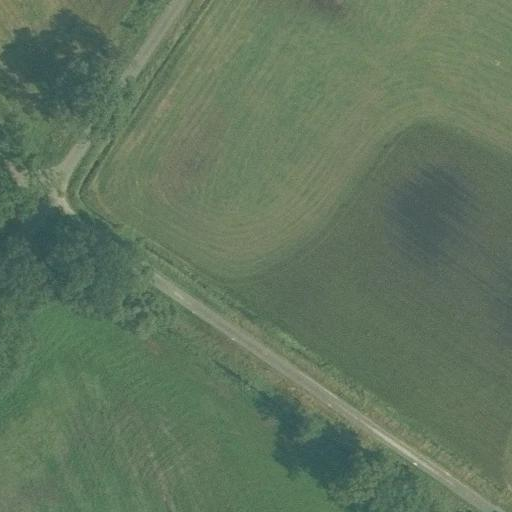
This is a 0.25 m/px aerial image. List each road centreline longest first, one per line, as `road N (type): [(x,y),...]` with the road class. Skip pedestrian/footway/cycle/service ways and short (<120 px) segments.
road 1 (unclassified): [(487,511),(41,203)]
road 2 (unclassified): [(41,203),(182,0)]
